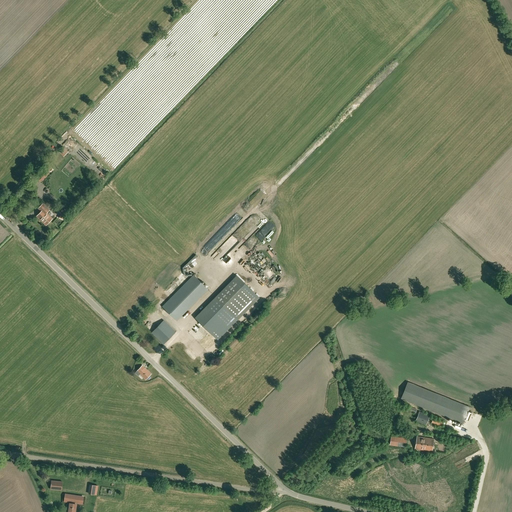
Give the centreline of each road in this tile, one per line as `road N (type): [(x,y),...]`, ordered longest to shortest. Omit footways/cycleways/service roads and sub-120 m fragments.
road 1 (unclassified): [(282,492),(0,213)]
road 2 (unclassified): [(282,492),(0,452)]
